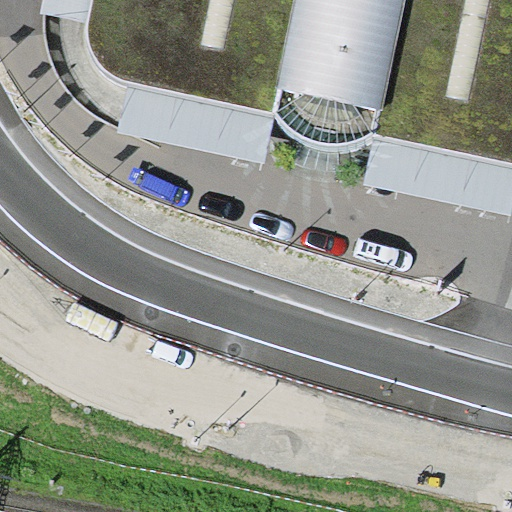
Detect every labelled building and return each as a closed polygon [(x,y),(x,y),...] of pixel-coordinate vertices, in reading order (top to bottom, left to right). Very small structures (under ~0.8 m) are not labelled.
[(85,22),(90,0),(43,0),(41,12),(46,13),(85,22)] [(511,0),(90,0),(85,22),(89,49),(104,73),(127,84),(274,112),(282,132),(300,142),(321,149),(339,151),(344,152),(372,137),(511,170),(511,0)] [(106,121),(117,128),(127,84),(104,73),(89,49),(85,22),(46,13),(45,25),(46,30),(48,45),(52,58),(56,71),(62,83),(71,93),(78,101),(86,108),(96,114),(106,121)] [(274,112),(127,84),(117,128),(265,161),(274,112)] [(511,205),(511,170),(372,137),(365,180),(510,212),(511,205)] [(340,171),(339,151),(321,149),(300,142),(291,160),(303,165),(316,169),(328,171),(340,171)]
